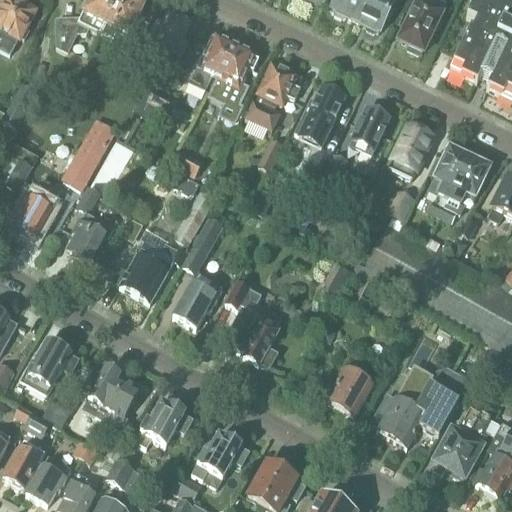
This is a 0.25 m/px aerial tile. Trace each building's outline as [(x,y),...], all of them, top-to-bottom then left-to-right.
[(87,35),(99,41),(118,0),(89,0),(87,6),(84,6),(81,11),(83,15),(80,19),(81,19),(76,29),(69,30),(68,32),(59,27),(53,27),(56,54),(66,60),(76,41),(85,40),(87,35)] [(121,0),(118,0),(99,41),(112,47),(117,36),(127,41),(143,10),(140,9),(141,6),(131,1),(130,4),(121,0)] [(354,29),(368,0),(338,0),(331,17),(354,29)] [(368,0),(354,29),(378,40),(393,8),(396,0),(368,0)] [(432,1),(429,0),(420,0),(416,9),(397,47),(421,59),(441,17),(440,17),(444,11),(430,4),(432,1)] [(485,95),(511,108),(511,107),(511,0),(475,0),(464,24),(474,28),(470,35),(468,35),(448,77),(475,90),(479,83),(488,87),(485,95)] [(0,45),(0,56),(8,61),(17,45),(18,43),(23,45),(27,36),(23,34),(32,17),(6,3),(0,13),(0,45),(0,46),(0,45)] [(166,70),(172,73),(178,62),(179,61),(185,49),(179,47),(187,31),(183,29),(184,26),(173,21),(172,23),(167,21),(160,37),(155,35),(148,48),(155,51),(149,63),(166,71),(166,70)] [(201,61),(195,73),(187,90),(203,98),(207,90),(211,81),(215,83),(231,51),(229,50),(228,49),(227,48),(226,47),(225,46),(223,45),(222,45),(220,45),(219,45),(215,43),(206,63),(201,61)] [(207,100),(221,107),(223,108),(227,99),(231,91),(237,94),(247,74),(252,76),(258,66),(252,63),(253,62),(249,60),(249,59),(248,57),(247,56),(245,56),(244,55),(243,55),(241,55),(240,55),(231,51),(215,83),(207,100)] [(256,100),(252,108),(251,107),(242,125),(270,138),(279,121),(272,117),(276,109),(281,111),(285,103),(293,107),(299,95),(291,91),(295,82),(292,80),(291,77),(286,75),(282,76),(270,70),(256,99),(256,100)] [(0,127),(13,135),(24,116),(33,98),(19,90),(9,108),(2,119),(0,123),(0,127)] [(302,130),(326,141),(343,105),(340,104),(339,100),(334,97),(331,99),(320,93),(305,124),(302,130)] [(163,117),(169,106),(152,96),(146,107),(163,117)] [(347,151),(370,162),(388,126),(385,124),(384,122),(378,119),(376,120),(364,115),(349,146),(350,146),(347,151)] [(95,127),(74,164),(71,162),(59,183),(62,184),(60,187),(79,197),(113,137),(95,127)] [(387,175),(410,186),(414,178),(415,178),(431,145),(406,133),(390,166),(391,166),(387,175)] [(254,168),(266,173),(275,155),(264,150),(254,168)] [(167,170),(190,183),(199,168),(176,155),(167,170)] [(428,218),(439,224),(467,165),(459,161),(458,158),(452,155),(450,156),(447,155),(433,185),(435,186),(429,197),(431,198),(429,201),(437,205),(435,210),(432,209),(428,218)] [(307,176),(318,181),(327,163),(316,157),(307,176)] [(320,183),(335,190),(346,167),(331,161),(320,183)] [(3,190),(15,197),(30,173),(17,165),(3,190)] [(450,229),(454,219),(458,221),(462,214),(458,212),(464,200),(472,205),(487,174),(484,173),(484,171),(478,168),(476,169),(467,165),(439,224),(450,229)] [(502,220),(511,225),(511,186),(506,184),(491,215),(487,225),(497,230),(502,220)] [(54,207),(52,206),(55,199),(40,190),(36,197),(28,193),(17,213),(7,231),(32,246),(50,216),(49,216),(54,207)] [(74,214),(86,221),(97,201),(85,194),(74,214)] [(380,220),(400,229),(412,204),(392,194),(380,220)] [(251,218),(263,224),(274,202),(262,196),(251,218)] [(200,198),(172,245),(185,253),(190,246),(195,238),(204,225),(203,224),(214,207),(200,198)] [(371,229),(354,219),(346,234),(362,244),(371,229)] [(69,267),(86,276),(103,245),(106,247),(113,236),(83,220),(78,229),(76,229),(70,240),(74,242),(65,258),(72,262),(69,267)] [(207,226),(179,273),(192,282),(221,234),(207,226)] [(458,239),(468,244),(474,233),(465,228),(458,239)] [(511,302),(387,233),(359,281),(511,367),(511,302)] [(145,250),(141,256),(140,256),(138,258),(134,264),(125,280),(117,275),(109,288),(118,293),(117,294),(148,311),(165,281),(169,272),(172,266),(180,270),(184,263),(167,253),(165,252),(160,259),(145,250)] [(511,274),(502,284),(510,293),(511,291),(511,274)] [(204,299),(200,297),(206,288),(195,282),(190,291),(171,324),(194,337),(205,318),(208,320),(216,306),(221,297),(209,290),(204,299)] [(236,311),(245,316),(243,319),(224,351),(242,362),(241,363),(257,372),(258,371),(267,376),(275,361),(266,356),(277,338),(273,335),(279,325),(254,311),(259,303),(232,287),(219,309),(233,317),(236,311)] [(0,358),(15,332),(6,328),(7,327),(0,323),(0,358)] [(18,389),(44,404),(49,396),(60,377),(68,382),(76,368),(68,363),(68,362),(44,348),(32,369),(29,368),(22,380),(23,381),(18,389)] [(477,376),(493,384),(503,364),(487,355),(477,376)] [(322,391),(315,402),(324,407),(323,409),(352,426),(370,394),(354,385),(360,375),(347,367),(341,377),(330,395),(322,391)] [(0,401),(1,402),(13,381),(0,373),(0,401)] [(376,418),(369,431),(376,435),(374,438),(405,456),(418,433),(436,444),(456,409),(469,387),(445,373),(436,377),(432,383),(427,392),(426,393),(413,416),(395,406),(394,405),(393,405),(386,401),(376,418)] [(107,420),(124,390),(117,386),(117,385),(102,377),(85,407),(86,408),(81,418),(93,424),(93,425),(104,430),(100,438),(112,445),(116,438),(108,434),(114,424),(107,420)] [(116,438),(112,445),(109,450),(121,457),(134,433),(125,428),(121,425),(137,397),(124,390),(107,420),(114,424),(108,434),(116,438)] [(58,409),(47,428),(59,435),(70,415),(58,409)] [(132,450),(144,456),(149,447),(163,454),(173,436),(182,441),(189,427),(181,423),(181,422),(167,413),(166,414),(159,410),(148,429),(144,427),(132,450)] [(435,474),(446,480),(480,421),(468,414),(459,431),(455,429),(450,438),(449,438),(431,469),(435,471),(435,474)] [(11,426),(24,433),(30,423),(16,416),(11,426)] [(487,425),(480,421),(446,480),(455,485),(459,485),(462,486),(480,455),(479,455),(485,445),(478,442),(487,425)] [(40,445),(47,433),(30,423),(24,433),(23,436),(40,445)] [(496,456),(495,457),(511,467),(511,438),(500,431),(486,454),(485,459),(491,462),(495,455),(496,456)] [(189,482),(214,496),(231,468),(239,473),(246,460),(238,455),(238,454),(223,446),(223,447),(216,443),(204,462),(201,460),(194,472),(189,482)] [(1,485),(22,497),(43,461),(22,448),(18,456),(17,455),(1,485)] [(76,449),(70,460),(87,471),(94,460),(76,449)] [(124,453),(116,468),(126,473),(134,459),(124,453)] [(511,467),(495,457),(491,465),(490,465),(474,492),(483,498),(482,500),(493,507),(495,505),(497,505),(500,500),(502,501),(505,495),(508,496),(511,490),(511,467)] [(38,508),(43,511),(46,511),(55,497),(57,499),(64,488),(63,487),(69,476),(46,464),(24,502),(37,510),(38,508)] [(104,487),(117,495),(117,496),(130,503),(141,483),(115,468),(104,487)] [(283,511),(282,511),(286,503),(295,508),(302,495),(294,490),(294,489),(263,472),(244,506),(254,511),(283,511)] [(87,511),(92,504),(83,499),(89,488),(76,480),(70,491),(69,491),(62,502),(65,503),(59,511),(87,511)] [(170,498),(190,510),(198,496),(178,484),(170,498)] [(96,511),(129,511),(105,498),(99,507),(96,511)]
